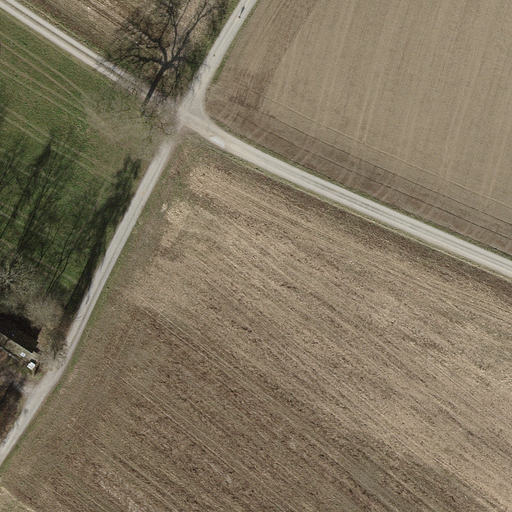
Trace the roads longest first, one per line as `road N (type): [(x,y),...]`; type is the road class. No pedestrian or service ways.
road 1 (track): [(0,453),(61,359),(182,115)]
road 2 (track): [(182,115),(511,269)]
road 3 (track): [(182,115),(0,0)]
road 4 (track): [(250,0),(182,115)]
